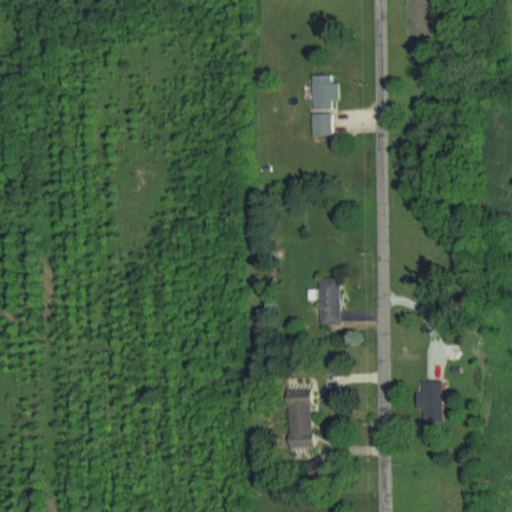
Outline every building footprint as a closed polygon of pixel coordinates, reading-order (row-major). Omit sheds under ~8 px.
[(336,98),(342,98),(342,81),(335,81),(335,73),(315,73),(315,107),(336,107),(336,98)] [(314,133),(335,133),(335,112),(314,112),(314,133)] [(323,276),(323,323),(344,323),(344,276),(323,276)] [(446,379),(425,379),(425,419),(446,419),(446,379)] [(292,389),(292,445),(317,445),(316,389),(292,389)] [(312,463),(317,474),(332,467),(326,455),(312,463)]
